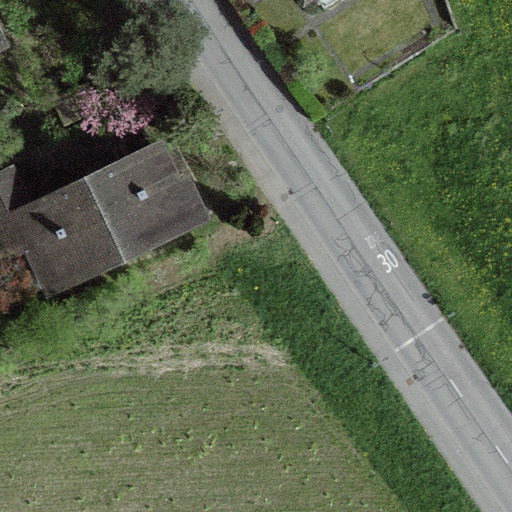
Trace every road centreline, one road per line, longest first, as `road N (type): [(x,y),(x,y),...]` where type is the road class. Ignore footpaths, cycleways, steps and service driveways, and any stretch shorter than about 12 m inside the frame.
road 1 (unclassified): [(337,222),(511,470)]
road 2 (residential): [(189,0),(337,222)]
